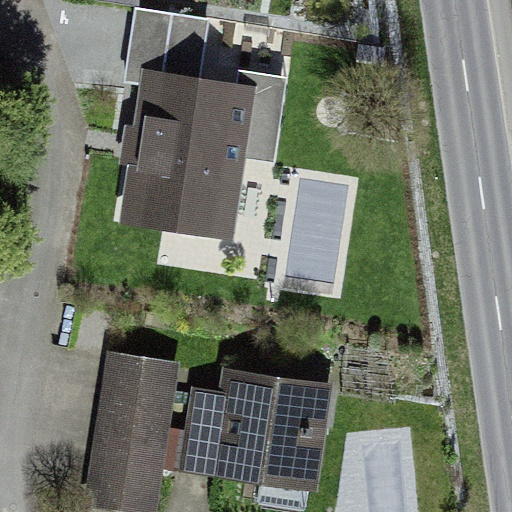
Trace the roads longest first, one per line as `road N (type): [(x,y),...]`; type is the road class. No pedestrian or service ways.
road 1 (residential): [(14,0),(52,127),(5,387),(12,511)]
road 2 (secondary): [(488,222),(456,0)]
road 3 (secondary): [(511,390),(488,222)]
